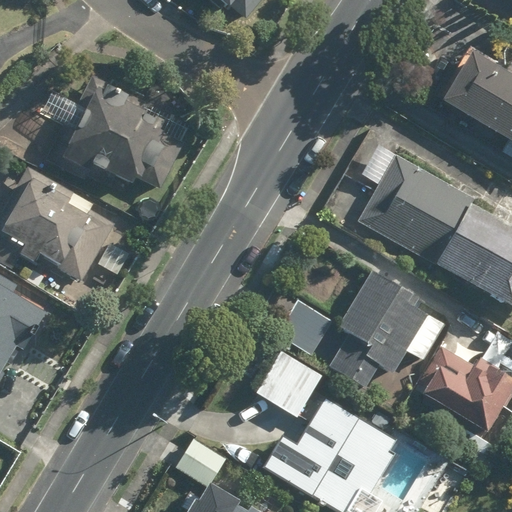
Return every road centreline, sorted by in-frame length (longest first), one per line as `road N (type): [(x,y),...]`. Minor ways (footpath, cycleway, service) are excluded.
road 1 (secondary): [(299,111),(58,511)]
road 2 (residential): [(299,111),(198,65),(110,0)]
road 3 (secondary): [(368,0),(299,111)]
